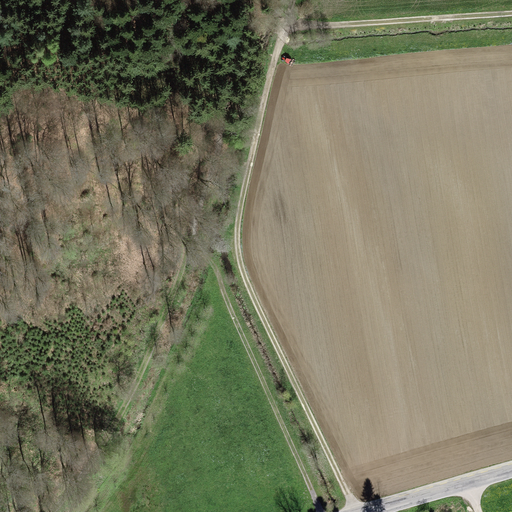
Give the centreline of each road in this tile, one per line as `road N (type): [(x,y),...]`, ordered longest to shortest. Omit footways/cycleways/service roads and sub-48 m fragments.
road 1 (track): [(511,13),(284,34),(239,215),(238,258),(355,511)]
road 2 (track): [(55,511),(202,251)]
road 3 (track): [(202,251),(320,511)]
road 4 (track): [(226,0),(233,32),(198,213),(202,251)]
road 5 (unclassified): [(511,467),(356,511)]
